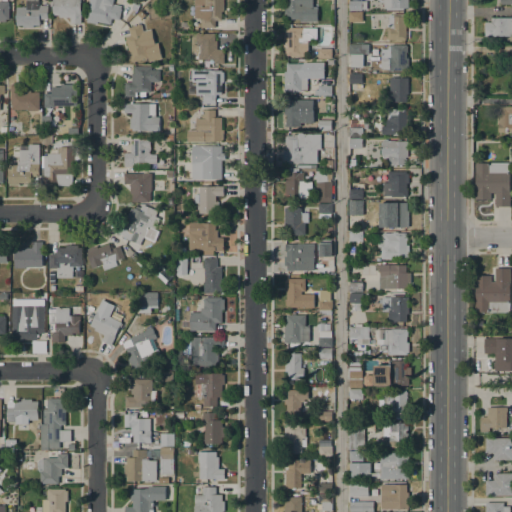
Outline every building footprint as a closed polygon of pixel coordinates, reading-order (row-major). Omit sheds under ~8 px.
[(16,7),(26,7),(26,0),(38,0),(38,6),(47,6),(47,19),(40,19),(40,25),(33,25),(33,27),(22,27),(22,25),(16,25),(16,7)] [(80,0),(80,11),(81,11),(81,23),(70,23),(70,17),(59,17),(59,15),(52,15),(52,0),(80,0)] [(97,24),(84,21),(88,0),(122,0),(121,6),(120,8),(121,9),(119,20),(112,18),(110,24),(97,22),(97,24)] [(194,0),(224,0),(224,11),(221,11),(221,21),(215,21),(215,28),(201,27),(201,18),(194,18),(194,0)] [(304,19),(284,20),(284,4),(286,4),(286,0),(306,0),(306,7),(304,7),(304,11),(304,19)] [(367,1),(367,9),(362,9),(362,10),(349,11),(349,0),(362,0),(362,1),(367,1)] [(389,8),(389,7),(384,7),(383,0),(408,0),(408,8),(389,8)] [(0,1),(9,1),(9,19),(6,19),(6,21),(0,21),(0,1)] [(126,23),(123,22),(131,8),(138,11),(126,23)] [(142,10),(146,14),(141,19),(137,14),(142,10)] [(363,12),(363,21),(349,22),(348,12),(363,12)] [(406,39),(387,40),(387,27),(389,27),(389,15),(392,15),(392,14),(405,13),(406,31),(409,31),(410,37),(406,37),(406,39)] [(511,36),(493,36),(493,37),(484,37),(485,22),(491,22),(491,17),(511,17),(511,36)] [(141,24),(143,31),(151,29),(155,43),(157,42),(162,58),(149,62),(148,58),(132,62),(131,60),(129,60),(126,50),(128,50),(125,37),(130,35),(128,27),(141,24)] [(317,28),(317,40),(308,40),(308,56),(300,56),(300,55),(293,55),(293,56),(289,56),(289,55),(285,55),(285,48),(286,48),(286,40),(284,40),(284,29),(286,29),(286,27),(317,28)] [(215,33),(215,40),(217,40),(217,49),(224,49),(224,63),(213,63),(213,59),(198,59),(193,59),(193,44),(196,44),(196,33),(215,33)] [(363,44),(363,67),(351,67),(351,54),(348,54),(348,44),(363,44)] [(389,69),(381,69),(382,44),(406,45),(406,46),(407,46),(407,52),(406,58),(408,58),(408,71),(389,70),(389,69)] [(332,58),(317,58),(317,48),(332,48),(332,58)] [(324,78),(308,78),(308,90),(301,90),(301,91),(284,91),(284,71),(286,71),(286,63),(303,63),(303,62),(324,62),(324,78)] [(151,66),(151,70),(160,70),(159,81),(151,81),(151,92),(146,92),(145,99),(135,99),(135,96),(124,96),(125,82),(131,82),(131,73),(133,73),(133,66),(151,66)] [(203,104),(203,95),(196,95),(196,79),(204,79),(204,70),(214,69),(214,70),(222,70),(222,72),(223,72),(224,82),(221,82),(222,94),(216,94),(216,103),(203,104)] [(350,83),(349,74),(362,74),(362,83),(350,83)] [(409,94),(407,94),(407,102),(388,102),(388,90),(390,90),(390,77),(408,77),(409,94)] [(10,84),(22,84),(22,90),(31,90),(31,92),(39,92),(39,110),(37,110),(37,111),(28,111),(28,109),(12,109),(12,104),(10,104),(10,84)] [(61,87),(61,84),(73,84),(73,86),(77,86),(77,105),(54,105),(54,107),(44,107),(44,93),(52,93),(52,87),(61,87)] [(332,95),(315,95),(315,90),(318,90),(318,85),(323,85),(323,84),(327,84),(327,85),(331,85),(332,95)] [(313,122),(300,123),(300,126),(285,127),(285,113),(284,114),(284,100),(313,100),(313,122)] [(159,131),(148,131),(148,130),(130,130),(130,117),(132,117),(132,113),(124,113),(124,103),(155,103),(155,116),(159,116),(159,131)] [(511,132),(498,132),(498,106),(511,106),(511,132)] [(382,126),(386,126),(386,119),(387,119),(387,115),(385,115),(385,110),(389,110),(389,109),(406,108),(406,111),(408,111),(409,123),(407,123),(407,135),(392,135),(392,134),(382,134),(382,126)] [(222,117),(222,130),(224,130),(224,140),(222,140),(222,141),(210,141),(210,142),(187,141),(187,130),(196,130),(196,118),(201,118),(201,114),(201,111),(201,109),(215,109),(215,117),(222,117)] [(363,137),(349,137),(349,127),(349,119),(364,120),(364,127),(363,127),(363,137)] [(331,120),(331,130),(318,130),(318,120),(331,120)] [(320,149),(317,149),(317,163),(286,163),(286,161),(283,161),(283,150),(286,150),(286,143),(285,143),(285,136),(286,136),(286,135),(292,135),(292,134),(298,134),(298,133),(304,133),(304,134),(320,134),(320,149)] [(51,136),(51,144),(42,144),(42,136),(51,136)] [(124,153),(131,153),(130,138),(145,138),(150,137),(151,154),(156,154),(156,163),(148,163),(148,169),(133,169),(133,166),(124,166),(124,153)] [(362,139),(362,148),(349,148),(349,139),(362,139)] [(408,157),(405,157),(406,164),(395,164),(395,165),(389,165),(389,159),(384,159),(384,155),(382,155),(382,140),(395,140),(395,141),(408,141),(408,157)] [(29,144),(39,144),(39,163),(39,176),(31,176),(31,183),(19,183),(19,185),(9,185),(9,182),(8,183),(8,164),(17,164),(17,162),(18,162),(18,159),(19,159),(19,149),(29,149),(29,145),(29,144)] [(222,145),(222,152),(225,152),(225,159),(221,159),(221,178),(192,179),(192,146),(204,145),(222,145)] [(44,185),(44,156),(48,156),(48,153),(58,153),(58,147),(79,147),(79,159),(74,162),(74,176),(72,176),(73,185),(44,185)] [(509,163),(509,191),(510,191),(510,206),(495,206),(495,193),(491,193),(491,199),(475,199),(475,163),(509,163)] [(328,182),(331,182),(331,202),(316,202),(316,170),(327,170),(327,176),(328,182)] [(407,171),(407,173),(409,173),(409,183),(407,183),(407,189),(408,189),(408,196),(407,196),(407,197),(391,197),(391,195),(382,195),(382,182),(388,182),(388,171),(407,171)] [(285,202),(285,172),(304,172),(304,182),(312,182),(312,197),(295,197),(295,202),(285,202)] [(150,202),(132,202),(132,194),(130,194),(130,184),(124,184),(124,173),(143,173),(152,173),(151,191),(150,192),(150,202)] [(224,186),(224,195),(216,195),(216,201),(218,201),(218,213),(197,213),(197,203),(194,203),(194,194),(199,194),(199,186),(224,186)] [(362,189),(362,199),(349,199),(349,189),(362,189)] [(349,201),(362,201),(362,210),(349,210),(349,201)] [(380,213),(389,212),(389,202),(407,202),(407,210),(409,210),(409,227),(380,227),(380,213)] [(142,204),(148,206),(158,211),(155,216),(164,220),(155,242),(144,237),(141,244),(115,233),(119,225),(124,228),(128,219),(126,218),(131,207),(134,208),(134,206),(140,209),(141,206),(142,204)] [(318,213),(318,204),(332,204),(332,213),(318,213)] [(285,235),(284,208),(285,208),(285,207),(301,207),(301,213),(308,212),(308,222),(305,222),(305,233),(304,233),(304,235),(285,235)] [(198,247),(198,241),(194,241),(194,234),(189,234),(189,222),(203,222),(203,223),(215,223),(215,229),(217,229),(217,238),(223,238),(223,251),(214,251),(214,247),(213,247),(213,254),(203,254),(203,247),(198,247)] [(349,232),(363,231),(363,241),(349,241),(349,232)] [(381,247),(377,247),(377,234),(382,234),(382,233),(393,233),(393,232),(398,232),(398,233),(407,233),(407,240),(406,240),(406,245),(409,245),(409,251),(406,251),(406,259),(381,259),(381,247)] [(26,267),(26,268),(15,268),(14,250),(21,250),(21,248),(32,247),(32,242),(42,241),(42,252),(42,267),(26,267)] [(331,250),(319,250),(319,241),(331,241),(331,250)] [(124,257),(115,260),(117,265),(104,270),(102,265),(91,268),(89,262),(90,262),(87,252),(88,251),(87,249),(97,245),(98,248),(109,244),(110,246),(112,245),(113,248),(120,245),(124,257)] [(314,270),(287,270),(287,266),(284,266),(284,256),(287,256),(287,251),(285,251),(285,244),(314,244),(314,270)] [(82,266),(73,266),(73,277),(57,278),(57,268),(49,268),(49,254),(56,254),(56,247),(66,247),(66,245),(78,245),(78,247),(82,247),(82,266)] [(138,258),(134,262),(130,257),(133,254),(138,258)] [(187,274),(179,274),(179,273),(176,273),(176,258),(187,258),(187,274)] [(222,293),(205,293),(205,291),(204,291),(204,281),(205,281),(204,268),(203,268),(203,258),(217,258),(217,267),(222,267),(222,293)] [(380,288),(380,270),(375,270),(375,265),(380,265),(380,264),(394,264),(394,265),(406,265),(406,272),(408,272),(408,288),(380,288)] [(161,265),(173,276),(166,284),(154,273),(161,265)] [(491,275),(491,281),(495,281),(495,268),(510,268),(510,312),(475,312),(475,275),(491,275)] [(314,294),(314,307),(287,307),(286,305),(285,305),(285,299),(286,299),(286,291),(284,291),(284,280),(286,280),(286,278),(305,278),(305,291),(302,291),(302,294),(314,294)] [(362,282),(362,292),(350,292),(350,282),(362,282)] [(329,290),(318,290),(318,309),(329,309),(329,290)] [(158,293),(158,308),(151,308),(151,313),(139,313),(139,293),(158,293)] [(362,293),(362,303),(350,303),(350,293),(362,293)] [(409,297),(409,314),(407,314),(407,322),(389,322),(389,311),(382,311),(382,297),(391,297),(391,295),(404,295),(404,297),(409,297)] [(190,330),(190,312),(200,312),(200,308),(204,308),(204,298),(204,297),(221,297),(221,299),(224,299),(224,310),(222,310),(222,323),(216,323),(216,331),(190,330)] [(101,340),(104,335),(94,330),(95,328),(90,325),(97,311),(97,310),(102,299),(115,305),(109,316),(121,322),(114,336),(115,336),(111,345),(101,340)] [(332,315),(317,315),(317,300),(331,300),(332,315)] [(44,333),(36,333),(36,334),(38,334),(38,337),(36,337),(36,340),(27,340),(27,342),(13,342),(13,328),(12,328),(12,305),(44,305),(44,320),(44,333)] [(69,308),(69,315),(80,315),(80,321),(79,321),(79,333),(73,333),(73,335),(65,335),(65,342),(51,341),(51,333),(56,333),(56,332),(49,332),(49,318),(55,318),(55,310),(56,310),(56,308),(69,308)] [(305,315),(305,326),(309,326),(310,341),(302,341),(302,343),(284,343),(284,323),(286,323),(286,315),(305,315)] [(145,331),(144,329),(151,326),(156,338),(153,339),(157,349),(158,349),(162,360),(133,373),(126,356),(127,355),(122,344),(124,343),(124,342),(129,340),(128,338),(145,331)] [(369,327),(369,334),(370,334),(370,344),(357,344),(357,338),(355,338),(355,337),(349,337),(349,328),(369,327)] [(391,329),(407,329),(407,330),(408,330),(408,336),(407,336),(406,355),(388,354),(389,344),(385,344),(385,339),(379,338),(380,329),(391,329)] [(319,337),(319,331),(332,331),(332,337),(332,347),(319,347),(319,337)] [(224,337),(224,348),(216,348),(216,350),(218,350),(218,365),(191,365),(190,337),(224,337)] [(511,370),(495,370),(495,368),(494,366),(494,363),(495,362),(495,353),(484,353),(484,338),(511,338),(511,370)] [(319,358),(319,349),(331,349),(332,358),(319,358)] [(301,368),(304,368),(304,379),(299,380),(299,379),(288,379),(288,371),(285,372),(285,354),(301,353),(301,368)] [(389,360),(409,360),(409,385),(373,385),(373,365),(389,365),(389,360)] [(362,388),(350,388),(350,370),(362,370),(362,388)] [(173,383),(160,383),(160,371),(173,371),(173,383)] [(222,373),(222,375),(224,375),(224,384),(222,384),(222,397),(217,397),(217,406),(204,406),(204,397),(195,397),(195,384),(201,384),(201,383),(204,383),(204,373),(222,373)] [(152,379),(152,390),(156,390),(156,408),(125,407),(125,397),(134,397),(134,394),(131,394),(131,382),(134,382),(134,379),(152,379)] [(308,389),(308,399),(304,399),(304,402),(301,402),(301,416),(285,416),(285,410),(287,410),(287,404),(284,404),(284,394),(288,394),(288,390),(308,389)] [(349,399),(349,390),(363,389),(363,399),(349,399)] [(407,392),(407,397),(407,417),(384,417),(384,390),(407,390),(407,392)] [(41,424),(44,423),(43,409),(47,409),(47,406),(47,404),(47,399),(48,399),(48,398),(68,398),(68,425),(61,425),(61,430),(71,430),(71,441),(60,441),(60,448),(47,448),(47,450),(41,450),(41,424)] [(38,420),(28,420),(28,424),(16,424),(16,421),(7,421),(7,401),(21,401),(21,399),(32,399),(32,401),(38,401),(38,420)] [(507,407),(506,427),(489,427),(489,432),(480,432),(481,416),(487,416),(487,407),(507,407)] [(331,411),(332,421),(319,421),(319,411),(331,411)] [(216,412),(216,420),(222,420),(222,427),(225,427),(225,444),(204,444),(204,433),(205,433),(205,422),(202,422),(202,412),(216,412)] [(150,443),(145,443),(145,442),(133,442),(133,435),(131,435),(131,427),(124,427),(124,414),(137,414),(137,419),(150,419),(150,443)] [(408,439),(406,439),(406,447),(390,447),(389,436),(383,436),(383,423),(398,423),(398,421),(401,421),(401,423),(408,423),(408,439)] [(306,425),(306,437),(307,437),(307,447),(302,447),(302,453),(286,453),(285,453),(285,445),(287,445),(287,438),(284,438),(284,427),(286,427),(286,425),(306,425)] [(349,429),(364,429),(364,449),(349,449),(349,429)] [(174,433),(174,446),(160,446),(160,433),(174,433)] [(511,438),(511,460),(494,460),(494,453),(485,453),(485,438),(511,438)] [(16,439),(16,448),(5,448),(5,439),(16,439)] [(332,456),(319,456),(318,446),(332,446),(332,456)] [(174,448),(174,474),(160,474),(160,448),(174,448)] [(126,481),(126,474),(124,474),(124,464),(126,464),(126,457),(132,457),(132,450),(146,450),(146,458),(149,458),(149,460),(157,460),(157,481),(126,481)] [(363,451),(363,461),(349,461),(349,451),(363,451)] [(216,452),(216,457),(219,457),(219,469),(225,469),(224,479),(215,479),(199,479),(199,462),(198,462),(198,452),(216,452)] [(407,453),(407,455),(409,455),(409,465),(407,465),(407,471),(408,471),(408,478),(407,478),(407,479),(380,479),(380,453),(407,453)] [(46,459),(46,457),(49,457),(49,454),(68,454),(68,468),(61,468),(61,476),(59,476),(59,484),(40,483),(40,472),(37,469),(37,466),(37,462),(40,459),(46,459)] [(288,469),(288,460),(300,460),(300,459),(310,459),(310,473),(301,473),(301,488),(285,488),(285,469),(288,469)] [(371,480),(350,480),(350,463),(370,462),(371,480)] [(511,473),(511,495),(485,495),(485,480),(494,480),(494,478),(493,478),(493,474),(494,474),(494,473),(511,473)] [(368,482),(368,496),(350,496),(350,482),(368,482)] [(332,483),(332,493),(318,493),(318,483),(332,483)] [(408,485),(409,509),(401,509),(401,511),(398,511),(398,509),(390,509),(390,497),(389,497),(389,484),(395,484),(395,485),(408,485)] [(165,486),(165,500),(153,500),(153,511),(125,511),(125,507),(132,507),(133,501),(130,501),(130,491),(132,491),(132,489),(146,489),(146,488),(149,488),(149,486),(165,486)] [(216,487),(216,494),(222,494),(222,501),(224,501),(224,511),(194,511),(194,495),(202,495),(202,487),(216,487)] [(66,489),(66,491),(68,491),(68,501),(66,501),(66,511),(42,511),(42,500),(47,500),(47,490),(48,490),(48,489),(66,489)] [(322,510),(322,504),(318,504),(318,495),(332,495),(332,510),(322,510)] [(302,497),(302,511),(284,511),(284,497),(302,497)] [(373,501),(373,511),(350,511),(350,501),(373,501)] [(504,502),(504,506),(510,506),(510,511),(486,511),(486,502),(504,502)]
